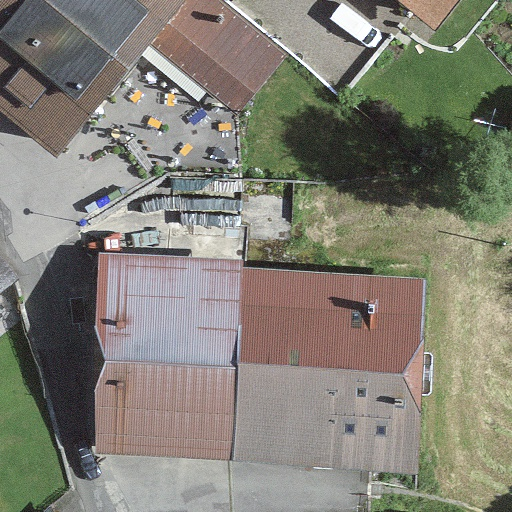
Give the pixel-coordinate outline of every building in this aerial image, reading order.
[(236,112),(285,53),(220,0),(0,0),(0,111),(54,156),(150,41),(236,112)] [(404,0),(437,26),(457,0),(404,0)] [(0,289),(19,275),(0,250),(0,289)] [(93,453),(232,459),(241,268),(242,257),(101,251),(93,453)] [(241,268),(232,459),(417,469),(427,278),(241,268)] [(57,511),(51,503),(42,511),(57,511)]
